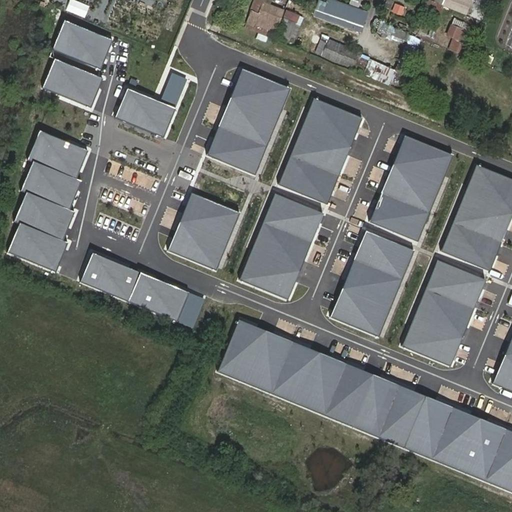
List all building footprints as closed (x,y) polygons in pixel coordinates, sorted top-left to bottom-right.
[(367,12),(331,0),(327,0),(326,4),(319,1),(315,10),(362,27),(367,12)] [(433,0),(433,1),(452,9),(464,14),(471,16),(476,3),(469,0),(433,0)] [(401,15),(403,6),(393,3),(390,13),(401,15)] [(255,11),(247,29),(255,32),(258,25),(266,29),(271,31),(268,38),(273,40),(283,14),(263,4),(259,13),(255,11)] [(287,11),(279,37),(289,40),(293,25),(298,27),(302,15),(287,11)] [(111,37),(63,19),(51,49),(99,68),(111,37)] [(461,40),(462,40),(466,29),(451,23),(447,34),(461,40)] [(258,25),(255,32),(263,36),(266,29),(258,25)] [(318,52),(356,67),(362,52),(324,37),(318,52)] [(476,47),(462,40),(461,40),(457,48),(473,54),(476,47)] [(100,77),(52,59),(41,90),(88,108),(100,77)] [(369,60),(364,76),(388,84),(393,68),(369,60)] [(291,90),(243,71),(208,157),(256,176),(291,90)] [(172,106),(124,88),(112,119),(160,137),(172,106)] [(364,120),(316,101),(281,187),(329,206),(364,120)] [(89,146),(43,125),(29,155),(35,157),(76,176),(89,146)] [(451,153),(402,134),(367,220),(416,239),(451,153)] [(76,176),(35,157),(22,186),(28,189),(69,207),(82,179),(76,176)] [(511,215),(511,179),(476,165),(441,251),(490,271),(511,215)] [(69,207),(28,189),(14,219),(20,221),(60,240),(74,210),(69,207)] [(241,214),(193,195),(171,251),(219,270),(241,214)] [(326,216),(278,197),(242,283),(291,302),(326,216)] [(60,240),(20,221),(7,251),(53,272),(67,243),(60,240)] [(414,250),(366,231),(330,317),(379,336),(414,250)] [(136,272),(88,254),(76,284),(124,303),(136,272)] [(487,278),(439,258),(404,344),(452,364),(487,278)] [(188,292),(141,274),(129,304),(176,323),(188,292)] [(511,435),(242,325),(222,374),(511,492),(511,435)] [(511,336),(493,384),(511,391),(511,336)]
